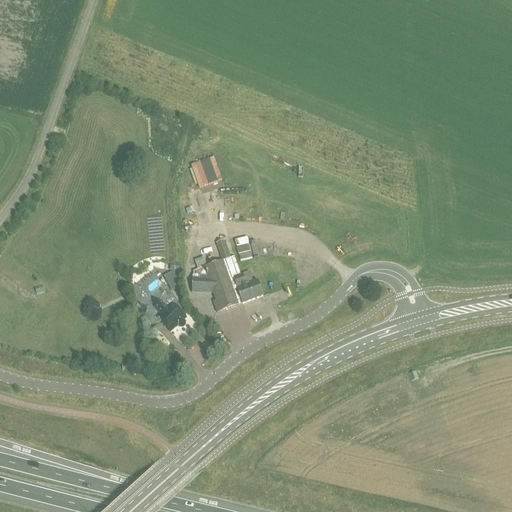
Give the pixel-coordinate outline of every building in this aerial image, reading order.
[(208,267),(199,270),(193,272),(193,276),(192,276),(192,293),(213,294),(216,301),(213,302),(217,313),(250,301),(241,275),(235,257),(236,257),(230,239),(217,244),(222,262),(208,267)] [(199,270),(208,267),(205,260),(196,264),(199,270)] [(172,292),(182,287),(182,272),(174,271),(164,277),(172,292)] [(241,275),(250,301),(263,296),(257,281),(253,282),(250,272),(241,275)] [(43,285),(35,287),(37,295),(45,294),(43,285)] [(162,303),(156,307),(164,316),(160,320),(171,332),(179,325),(181,327),(183,327),(186,325),(186,323),(184,321),(185,320),(180,314),(181,312),(176,306),(169,311),(162,303)]
